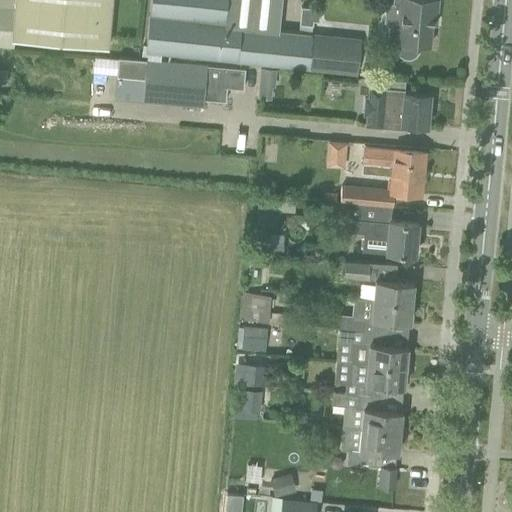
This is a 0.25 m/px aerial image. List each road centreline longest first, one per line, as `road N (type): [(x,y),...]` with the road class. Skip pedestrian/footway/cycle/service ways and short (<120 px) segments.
road 1 (tertiary): [(471,336),(504,0)]
road 2 (tertiary): [(457,511),(471,336)]
